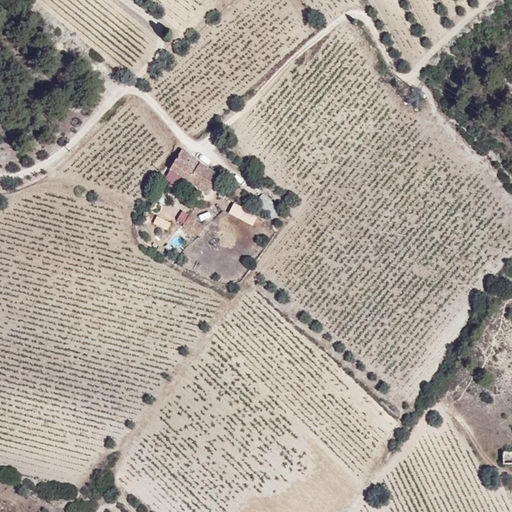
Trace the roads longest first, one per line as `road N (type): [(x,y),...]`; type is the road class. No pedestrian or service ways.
road 1 (track): [(0,182),(50,161),(160,52),(157,24),(125,0)]
road 2 (track): [(129,85),(183,143),(229,172)]
